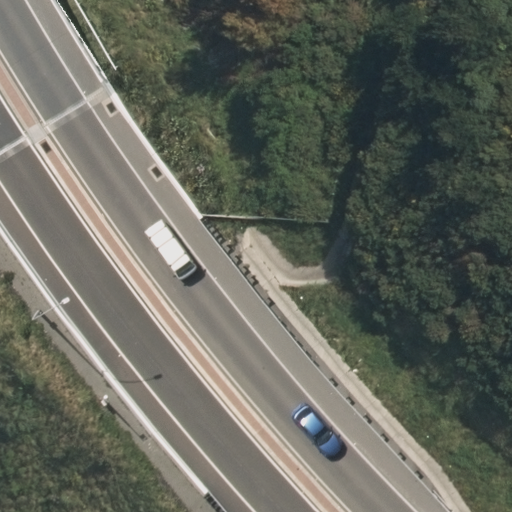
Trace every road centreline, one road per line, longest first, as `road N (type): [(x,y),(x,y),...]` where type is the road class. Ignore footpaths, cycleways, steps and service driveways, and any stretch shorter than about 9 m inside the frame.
road 1 (secondary): [(4,0),(69,113),(210,306),(389,511)]
road 2 (secondary): [(292,511),(195,403),(0,142)]
